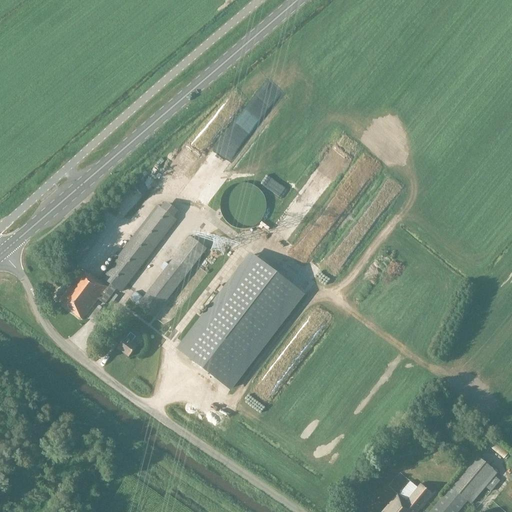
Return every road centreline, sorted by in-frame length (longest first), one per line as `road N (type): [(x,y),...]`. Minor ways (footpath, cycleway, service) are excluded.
road 1 (unclassified): [(299,511),(62,344),(1,253)]
road 2 (primary): [(1,253),(297,0)]
road 3 (unclassified): [(0,228),(259,0)]
